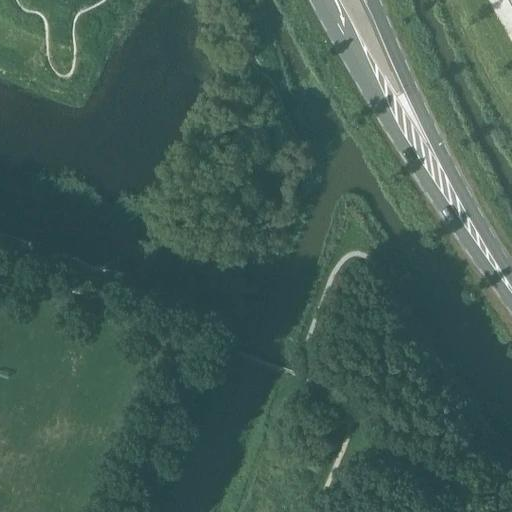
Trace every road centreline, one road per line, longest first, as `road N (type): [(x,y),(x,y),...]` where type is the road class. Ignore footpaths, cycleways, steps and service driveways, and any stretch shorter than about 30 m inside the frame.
road 1 (primary): [(511,294),(420,141)]
road 2 (primary): [(325,0),(420,141)]
road 3 (primary): [(420,141),(370,0)]
